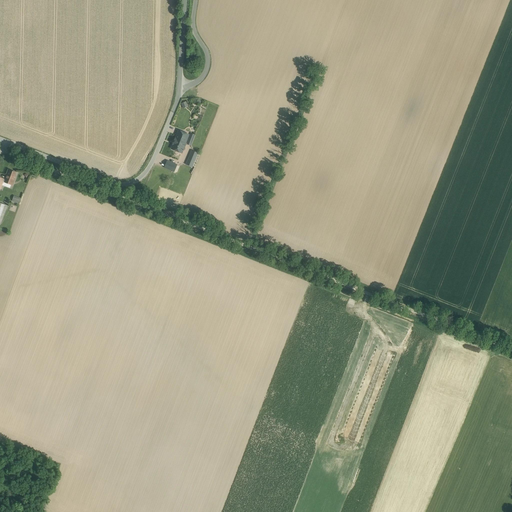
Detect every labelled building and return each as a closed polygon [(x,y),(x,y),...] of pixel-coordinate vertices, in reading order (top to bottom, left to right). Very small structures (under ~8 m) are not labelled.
[(179,131),(178,133),(175,141),(185,144),(188,137),(188,135),(179,131)] [(185,144),(175,141),(172,149),(172,150),(181,153),(185,144)] [(193,151),(189,161),(193,162),(197,153),(193,151)] [(163,167),(174,171),(177,164),(166,159),(163,167)] [(7,178),(6,180),(0,177),(0,188),(1,189),(4,182),(13,185),(16,176),(15,176),(16,173),(9,170),(7,178)] [(18,204),(21,197),(13,195),(11,201),(18,204)] [(336,294),(334,300),(346,304),(348,299),(336,294)] [(394,355),(352,339),(319,423),(361,439),(394,355)]
